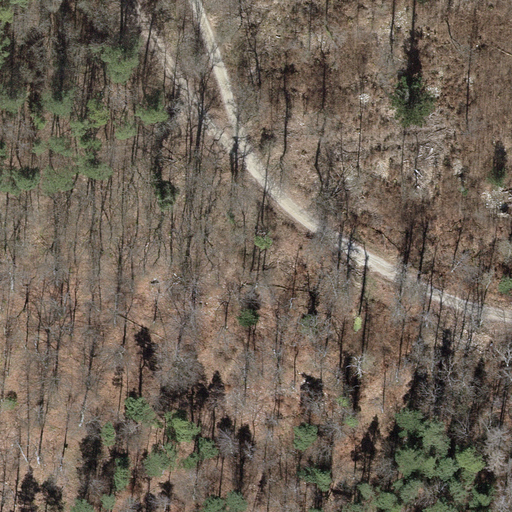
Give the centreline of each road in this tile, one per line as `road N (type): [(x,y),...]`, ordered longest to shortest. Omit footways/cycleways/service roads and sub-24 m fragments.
road 1 (track): [(511,315),(408,286),(266,178),(194,104),(127,0)]
road 2 (track): [(266,178),(183,0)]
